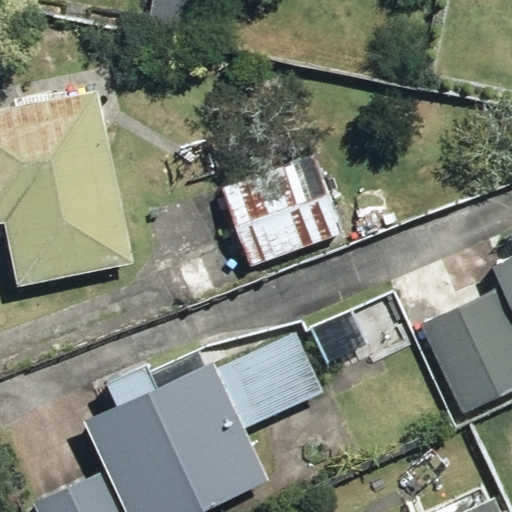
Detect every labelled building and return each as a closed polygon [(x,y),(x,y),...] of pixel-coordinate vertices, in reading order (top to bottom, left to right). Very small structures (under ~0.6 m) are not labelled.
[(120,261),(84,95),(0,113),(0,246),(8,285),(120,261)] [(345,228),(316,149),(204,191),(233,270),(345,228)] [(511,256),(491,267),(511,311),(511,256)] [(511,329),(495,293),(423,327),(461,410),(511,386),(511,329)] [(297,327),(80,421),(119,511),(200,511),(268,483),(245,431),(327,395),(297,327)] [(115,511),(98,473),(34,501),(38,511),(115,511)] [(491,511),(485,498),(454,511),(491,511)]
